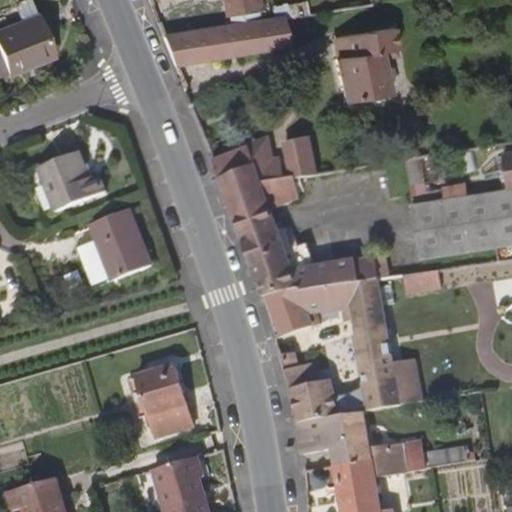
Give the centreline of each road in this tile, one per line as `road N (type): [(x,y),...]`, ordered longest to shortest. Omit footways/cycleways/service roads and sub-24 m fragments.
road 1 (tertiary): [(142,74),(246,365),(274,511)]
road 2 (residential): [(142,74),(0,132)]
